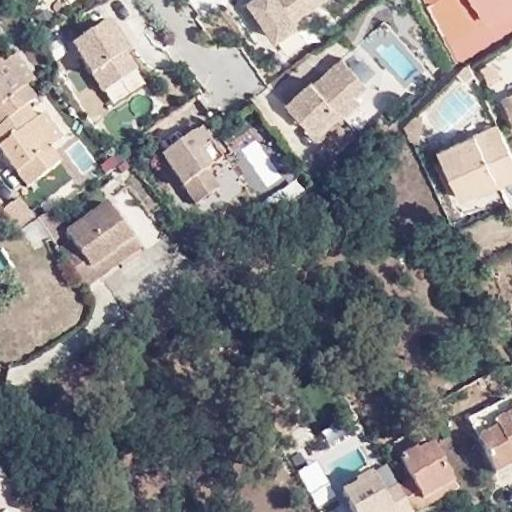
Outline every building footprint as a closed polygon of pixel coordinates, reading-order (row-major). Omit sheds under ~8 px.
[(292,18),(318,0),(246,0),(241,4),(255,26),(262,21),(274,39),(296,24),(292,18)] [(427,0),(461,61),(511,27),(511,3),(484,22),(470,0),(427,0)] [(511,0),(471,0),(484,22),(511,3),(511,0)] [(111,19),(72,44),(100,90),(134,69),(124,53),(115,38),(120,34),(111,19)] [(364,42),(408,79),(425,59),(382,22),(364,42)] [(291,53),(307,41),(297,27),(281,39),(291,53)] [(130,49),(120,34),(115,38),(124,53),(130,49)] [(381,67),(357,42),(315,81),(313,82),(310,80),(286,102),(312,131),(336,109),(344,120),(378,89),(381,67)] [(507,88),(511,85),(511,43),(492,52),(507,88)] [(16,46),(7,54),(25,79),(34,73),(16,46)] [(25,79),(7,54),(3,57),(0,52),(0,146),(22,180),(54,158),(45,144),(49,141),(32,114),(22,99),(33,92),(25,79)] [(139,92),(131,106),(146,115),(154,101),(139,92)] [(411,107),(397,118),(404,133),(412,135),(418,110),(411,107)] [(32,114),(49,141),(58,134),(41,108),(32,114)] [(511,173),(511,147),(498,117),(440,143),(461,189),(498,173),(501,179),(511,173)] [(160,156),(194,204),(218,187),(205,169),(220,158),(199,128),(160,156)] [(66,138),(53,145),(62,160),(74,153),(66,138)] [(0,203),(0,209),(16,230),(35,217),(18,192),(0,203)] [(56,247),(83,283),(98,273),(90,261),(131,233),(108,200),(66,228),(72,236),(56,247)] [(63,224),(51,207),(35,217),(49,238),(57,232),(55,229),(63,224)] [(90,261),(98,273),(140,246),(131,233),(90,261)] [(463,411),(490,470),(511,460),(511,455),(511,452),(511,451),(511,404),(507,407),(501,394),(463,411)] [(413,483),(397,491),(407,511),(413,511),(426,505),(420,496),(450,478),(432,446),(417,455),(414,450),(399,458),(413,483)] [(320,484),(306,461),(286,472),(298,495),(320,484)] [(407,511),(397,491),(384,497),(371,473),(353,482),(356,490),(341,499),(347,511),(385,511),(388,511),(407,511)] [(420,496),(426,505),(455,488),(450,478),(420,496)]
